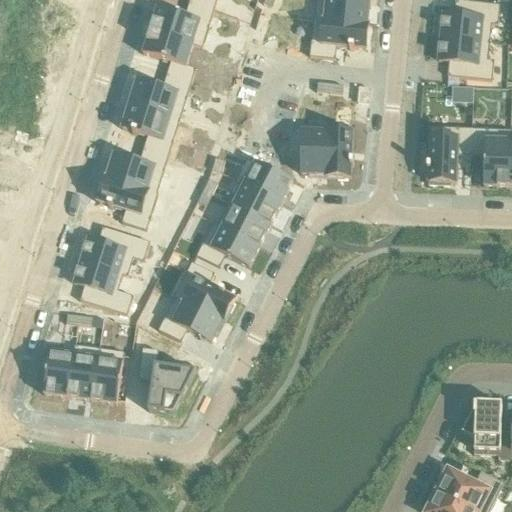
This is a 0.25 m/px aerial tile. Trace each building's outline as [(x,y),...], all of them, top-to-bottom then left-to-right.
[(191,0),(189,6),(214,14),(218,0),(191,0)] [(265,0),(263,6),(273,9),(275,0),(265,0)] [(315,22),(315,23),(367,29),(367,28),(369,8),(371,8),(371,7),(369,7),(370,6),(317,1),(315,22)] [(490,45),(492,27),(498,28),(500,7),(456,3),(454,17),(443,16),(441,40),(490,45)] [(157,11),(150,34),(194,47),(203,50),(210,28),(214,14),(189,6),(185,19),(157,11)] [(311,46),(310,60),(335,62),(337,50),(350,51),(350,53),(353,53),(354,53),(354,51),(366,53),(368,28),(367,28),(367,29),(315,23),(315,22),(314,22),(311,46)] [(150,34),(143,57),(171,65),(167,79),(192,86),(196,72),(187,69),(194,47),(150,34)] [(492,84),(494,63),(488,63),(490,45),(441,40),(438,63),(449,65),(448,79),(492,84)] [(252,48),(248,59),(263,64),(267,52),(252,48)] [(134,92),(130,108),(180,123),(192,86),(167,79),(163,92),(160,91),(149,88),(150,86),(148,86),(148,87),(137,84),(135,91),(134,91),(133,92),(134,92)] [(318,85),(317,95),(330,97),(331,87),(318,85)] [(331,87),(330,97),(343,98),(344,88),(331,87)] [(359,90),(357,105),(369,107),(371,91),(359,90)] [(125,124),(122,132),(133,135),(133,137),(137,138),(138,136),(148,140),(144,153),(169,161),(180,123),(130,108),(125,123),(124,123),(123,124),(125,124)] [(295,129),(289,152),(302,153),(302,165),(301,165),(301,166),(302,166),(301,177),(305,178),(309,178),(309,179),(310,179),(310,178),(317,178),(317,180),(324,180),(324,181),(327,181),(327,180),(326,180),(328,131),(327,131),(295,129)] [(328,131),(326,180),(327,180),(351,181),(352,169),(354,169),(354,164),(352,164),(353,135),(353,130),(327,129),(327,131),(328,131)] [(426,155),(426,170),(428,170),(427,173),(429,173),(429,186),(442,187),(442,185),(456,185),(456,174),(458,174),(458,173),(456,173),(457,156),(471,157),(472,131),(431,129),(430,153),(426,153),(426,155)] [(472,131),(471,157),(485,157),(483,189),(508,190),(510,137),(511,137),(511,133),(472,131)] [(105,179),(104,182),(105,182),(105,181),(157,198),(157,197),(164,175),(169,161),(144,153),(140,165),(114,158),(112,165),(110,165),(110,166),(112,167),(110,173),(108,172),(105,179)] [(215,160),(212,172),(221,175),(225,163),(215,160)] [(245,186),(244,187),(283,206),(293,185),(294,184),(255,165),(245,186)] [(102,192),(98,205),(109,209),(108,210),(113,212),(113,210),(126,214),(122,226),(137,231),(147,234),(151,222),(158,197),(157,197),(157,198),(105,181),(105,182),(102,192)] [(209,181),(203,193),(212,197),(218,186),(209,181)] [(240,184),(229,206),(272,228),(283,206),(244,187),(245,186),(240,184)] [(203,193),(197,205),(206,209),(212,197),(203,193)] [(219,227),(218,228),(261,249),(272,228),(229,206),(219,227)] [(203,247),(197,259),(218,270),(220,271),(226,260),(249,272),(261,249),(218,228),(219,227),(214,225),(203,247)] [(88,241),(81,263),(124,277),(128,278),(134,261),(144,265),(150,245),(103,231),(99,244),(88,241)] [(81,264),(74,287),(85,290),(80,304),(127,319),(134,299),(118,294),(124,277),(81,263),(81,264)] [(186,278),(174,300),(175,301),(222,325),(223,325),(224,323),(235,302),(225,297),(226,295),(225,295),(224,296),(209,289),(215,277),(192,265),(186,278)] [(165,321),(159,334),(182,345),(188,334),(200,340),(200,341),(201,342),(201,341),(211,346),(215,339),(216,340),(217,339),(216,338),(218,332),(222,325),(175,301),(165,321)] [(68,317),(66,327),(79,329),(80,319),(68,317)] [(80,319),(79,329),(92,330),(93,320),(80,319)] [(104,322),(103,332),(116,334),(117,324),(104,322)] [(75,353),(69,401),(92,404),(100,352),(75,349),(74,353),(75,353)] [(50,355),(44,397),(69,401),(75,353),(74,353),(51,350),(50,355)] [(100,352),(92,404),(117,408),(120,388),(121,388),(122,385),(120,385),(123,365),(124,356),(100,352)] [(143,352),(138,384),(153,385),(150,403),(149,414),(171,418),(172,418),(173,418),(173,417),(174,417),(175,417),(175,416),(176,416),(176,415),(183,402),(197,375),(199,371),(157,365),(159,354),(143,352)] [(473,411),(462,433),(472,438),(475,438),(474,453),(474,457),(499,458),(498,463),(511,463),(511,437),(501,437),(502,407),(476,406),(476,407),(475,407),(475,411),(473,411)] [(438,492),(437,494),(471,511),(490,511),(498,499),(504,486),(481,474),(475,486),(448,472),(446,476),(438,492)] [(471,511),(437,494),(435,497),(427,511),(471,511)]
